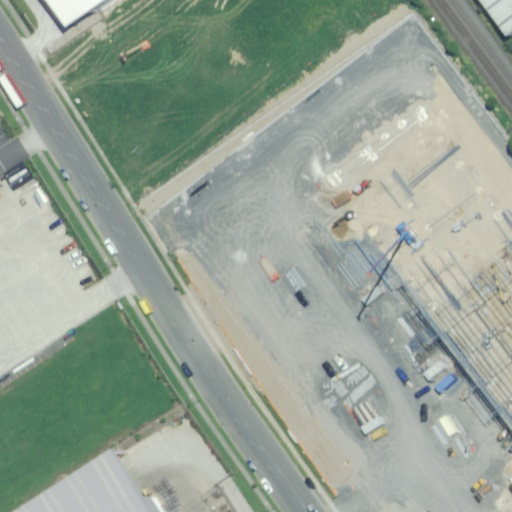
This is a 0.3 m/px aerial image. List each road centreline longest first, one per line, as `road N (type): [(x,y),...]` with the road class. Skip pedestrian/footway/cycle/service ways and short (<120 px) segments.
road 1 (unclassified): [(0,51),(311,511)]
road 2 (unknown): [(145,266),(0,361)]
